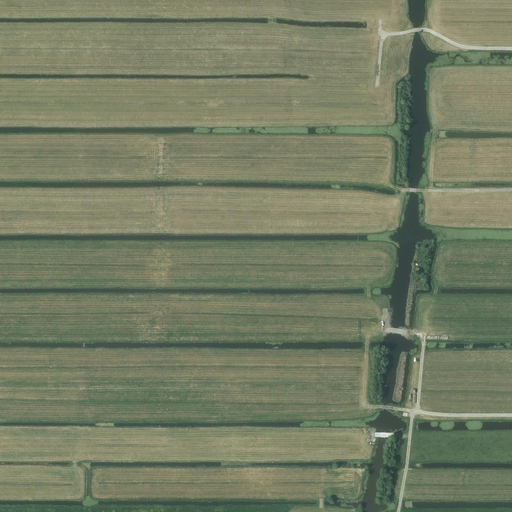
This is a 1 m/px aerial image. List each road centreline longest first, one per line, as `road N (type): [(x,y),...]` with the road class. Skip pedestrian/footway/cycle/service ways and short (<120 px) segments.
road 1 (track): [(370,406),(511,415)]
road 2 (track): [(511,48),(459,46),(422,30),(382,34)]
road 3 (track): [(378,329),(423,337),(417,412)]
road 4 (track): [(511,189),(404,189),(399,201)]
